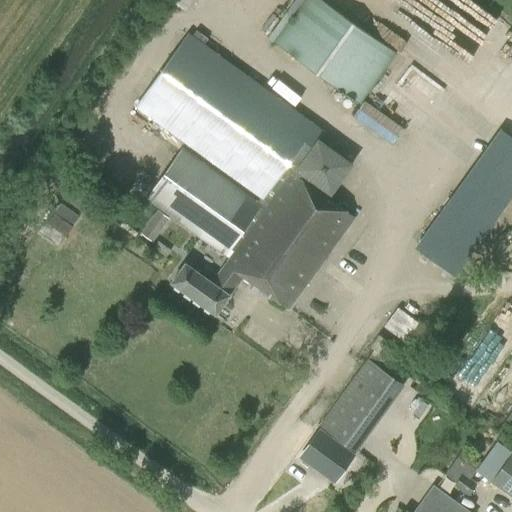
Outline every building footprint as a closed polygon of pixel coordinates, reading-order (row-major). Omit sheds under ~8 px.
[(318,0),(301,0),(272,42),(358,105),(394,55),(318,0)] [(316,138),(317,138),(322,130),(215,53),(218,48),(194,31),(191,35),(187,33),(133,108),(258,199),(255,202),(180,148),(143,200),(223,258),(228,251),(231,253),(224,263),(225,263),(211,283),(183,263),(170,282),(214,314),(241,276),(288,310),(354,218),(326,198),(327,196),(329,197),(352,165),(316,138)] [(413,101),(432,114),(444,97),(425,83),(413,101)] [(353,117),(392,142),(402,126),(384,114),(391,102),(370,89),(353,117)] [(455,276),(511,195),(511,139),(502,132),(418,250),(455,276)] [(83,196),(98,176),(86,168),(71,188),(83,196)] [(60,197),(81,212),(87,203),(66,189),(60,197)] [(57,202),(36,231),(56,246),(77,217),(57,202)] [(511,235),(507,236),(503,237),(498,241),(494,247),(493,251),(492,255),(493,259),(494,263),(498,268),(503,272),(507,274),(511,274),(511,235)] [(396,309),(382,328),(402,343),(416,324),(396,309)] [(354,453),(402,386),(399,384),(406,376),(377,354),(385,342),(376,336),(367,348),(372,351),(317,426),(349,450),(354,453)] [(317,426),(300,449),(333,472),(349,450),(317,426)] [(488,483),(511,500),(511,453),(510,452),(488,483)] [(461,473),(451,486),(459,492),(469,479),(461,473)] [(466,497),(475,483),(469,479),(459,492),(466,497)] [(404,511),(402,511),(444,511),(452,501),(431,485),(411,511),(404,511)] [(467,511),(452,501),(444,511),(467,511)]
